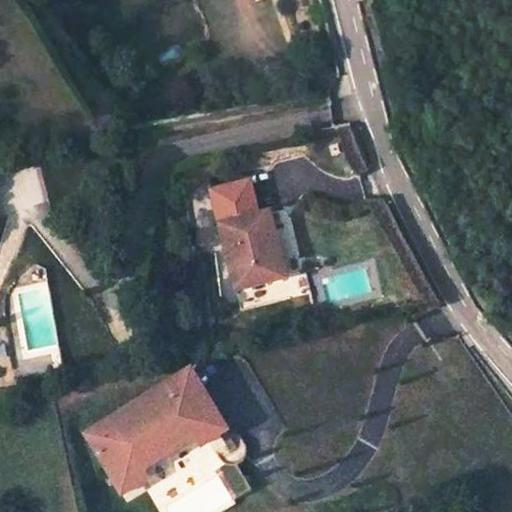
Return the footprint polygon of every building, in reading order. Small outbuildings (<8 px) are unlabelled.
[(263,169),(247,172),(250,187),(266,184),(263,169)] [(216,225),(233,292),(283,279),(267,213),(216,225)] [(189,368),(80,433),(118,498),(147,480),(142,472),(193,441),(198,450),(227,432),(189,368)] [(66,375),(47,378),(51,398),(71,394),(66,375)] [(227,432),(198,450),(203,458),(232,441),(227,432)] [(147,480),(118,498),(123,506),(153,489),(147,480)]
